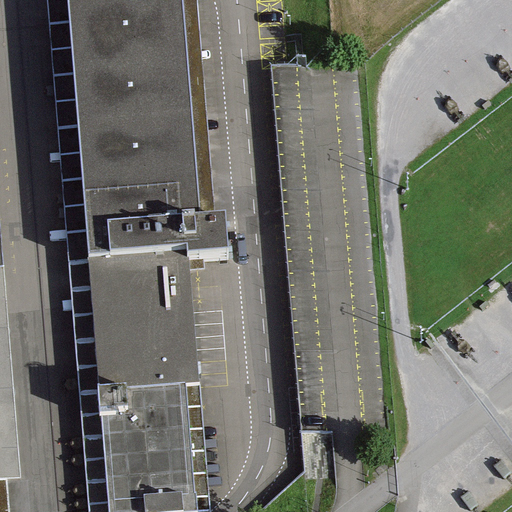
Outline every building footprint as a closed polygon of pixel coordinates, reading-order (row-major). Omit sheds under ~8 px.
[(76,0),(110,511),(200,511),(192,387),(204,386),(195,255),(239,252),(237,217),(209,219),(194,0),(76,0)] [(285,99),(285,88),(299,89),(300,69),(277,69),(276,99),(285,99)] [(322,172),(320,122),(299,123),(302,173),(322,172)] [(3,146),(0,146),(0,511),(13,511),(11,479),(26,478),(3,146)] [(333,432),(301,435),(306,481),(337,478),(333,432)]
